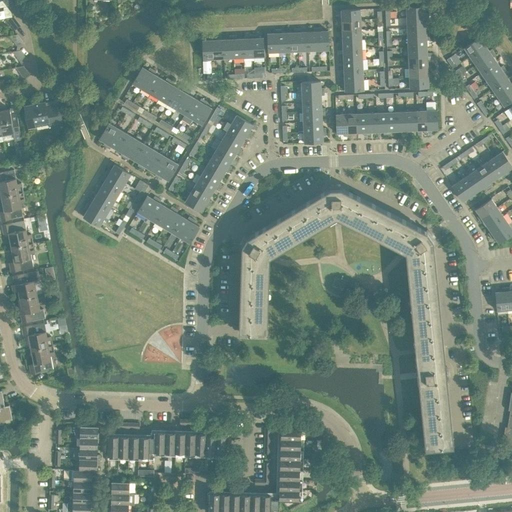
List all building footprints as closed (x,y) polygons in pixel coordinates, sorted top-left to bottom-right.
[(12,16),(11,12),(17,8),(10,0),(3,0),(2,0),(0,0),(0,7),(3,7),(5,18),(12,16)] [(406,17),(428,16),(428,12),(425,13),(425,6),(406,7),(406,17)] [(338,20),(360,19),(360,9),(341,10),(341,17),(338,17),(338,20)] [(12,16),(5,18),(15,30),(21,25),(14,16),(12,16)] [(406,27),(426,27),(425,20),(428,20),(428,16),(406,17),(406,27)] [(342,30),(361,29),(360,19),(338,20),(338,24),(341,24),(342,30)] [(317,28),(318,50),(328,50),(328,30),(321,31),(321,27),(317,28)] [(407,38),(429,37),(429,33),(426,33),(426,27),(406,27),(407,38)] [(288,51),(298,51),(297,28),(293,29),(294,32),(287,32),(288,51)] [(308,50),(307,31),(301,32),(301,28),(297,28),(298,51),(308,50)] [(308,50),(318,50),(317,28),(313,28),(313,31),(307,31),(308,50)] [(268,52),(278,52),(277,29),(273,30),(273,33),(267,33),(268,52)] [(288,51),(287,32),(281,32),(281,29),(277,29),(278,52),(288,51)] [(339,41),(361,39),(361,29),(342,30),(342,37),(339,37),(339,41)] [(24,43),(17,34),(9,35),(18,47),(24,43)] [(252,35),(253,57),(263,56),(263,38),(256,38),(256,34),(252,35)] [(243,57),(242,38),(236,39),(236,35),(232,36),(233,58),(243,57)] [(243,57),(253,57),(252,35),(248,35),(248,38),(242,38),(243,57)] [(469,56),(485,46),(482,40),(484,39),(482,35),(464,48),(469,56)] [(203,59),(213,59),(212,36),(208,36),(208,40),(202,40),(203,59)] [(223,58),(222,39),(216,40),(216,36),(212,36),(213,59),(223,58)] [(223,58),(233,58),(232,36),(228,36),(229,39),(222,39),(223,58)] [(407,48),(426,47),(426,41),(429,40),(429,37),(407,38),(407,48)] [(342,50),(362,50),(361,39),(339,41),(339,44),(342,44),(342,50)] [(475,65),(494,52),(491,49),(489,51),(485,46),(469,56),(475,65)] [(408,57),(430,56),(430,53),(427,53),(426,47),(407,48),(408,57)] [(27,59),(20,50),(12,51),(21,64),(27,59)] [(340,60),(362,59),(362,50),(342,50),(343,57),(339,57),(340,60)] [(481,73),(497,62),(493,57),(496,55),(494,52),(475,65),(481,73)] [(450,56),(446,59),(450,65),(452,68),(461,61),(455,53),(450,56)] [(408,67),(427,67),(427,60),(430,60),(430,56),(408,57),(408,67)] [(343,70),(362,69),(362,59),(340,60),(340,64),(343,64),(343,70)] [(487,81),(505,68),(503,65),(500,67),(497,62),(481,73),(487,81)] [(23,65),(15,67),(24,79),(30,74),(23,65)] [(141,88),(153,69),(149,67),(147,70),(142,67),(132,83),(141,88)] [(409,77),(431,76),(431,73),(428,73),(427,67),(408,67),(409,77)] [(492,89),(508,79),(504,74),(507,72),(505,68),(487,81),(492,89)] [(150,94),(159,77),(154,74),(156,71),(153,69),(141,88),(150,94)] [(340,80),(363,79),(362,69),(343,70),(344,76),(340,76),(340,80)] [(431,76),(409,77),(409,88),(428,87),(428,80),(431,80),(431,76)] [(158,99),(170,79),(166,78),(165,80),(159,77),(150,94),(158,99)] [(167,104),(176,88),(171,84),(173,81),(170,79),(158,99),(167,104)] [(363,79),(340,80),(341,84),(344,84),(344,91),(363,90),(363,79)] [(498,98),(511,87),(511,83),(511,84),(508,79),(492,89),(498,98)] [(301,82),(302,93),(324,92),(324,88),(320,88),(320,81),(301,82)] [(511,87),(498,98),(504,106),(511,100),(511,87)] [(175,109),(187,90),(184,88),(182,91),(176,88),(167,104),(175,109)] [(184,114),(194,98),(188,95),(190,92),(187,90),(175,109),(184,114)] [(302,103),(321,102),(321,96),(324,95),(324,92),(302,93),(302,103)] [(193,119),(204,100),(201,98),(199,101),(194,98),(184,114),(193,119)] [(204,100),(193,119),(202,125),(211,108),(206,105),(207,102),(204,100)] [(45,102),(24,106),(28,128),(35,126),(35,124),(48,122),(49,126),(54,125),(56,133),(65,131),(62,114),(61,109),(58,110),(57,103),(57,101),(45,103),(45,102)] [(303,112),(325,111),(325,108),(321,108),(321,102),(302,103),(303,112)] [(0,110),(0,121),(3,135),(12,133),(14,141),(22,139),(17,112),(11,113),(10,108),(0,110)] [(423,133),(427,133),(426,110),(416,111),(417,130),(423,130),(423,133)] [(426,110),(427,133),(431,132),(430,129),(437,129),(436,110),(426,110)] [(303,123),(322,122),(322,115),(325,115),(325,111),(303,112),(303,123)] [(403,134),(407,134),(406,111),(396,112),(397,131),(403,130),(403,134)] [(410,130),(417,130),(416,111),(406,111),(407,134),(411,133),(410,130)] [(383,135),(387,134),(386,112),(376,113),(377,132),(383,131),(383,135)] [(390,131),(397,131),(396,112),(386,112),(387,134),(390,134),(390,131)] [(363,135),(367,135),(366,113),(356,114),(356,133),(363,132),(363,135)] [(370,132),(377,132),(376,113),(366,113),(367,135),(370,135),(370,132)] [(343,136),(346,136),(345,114),(335,114),(336,134),(343,133),(343,136)] [(350,133),(356,133),(356,114),(345,114),(346,136),(350,136),(350,133)] [(249,130),(252,124),(236,115),(231,124),(250,135),(252,132),(249,130)] [(498,128),(502,126),(498,119),(494,122),(498,128)] [(304,132),(326,131),(326,128),(322,128),(322,122),(303,123),(304,132)] [(109,123),(99,139),(104,142),(103,145),(106,147),(117,128),(109,123)] [(248,138),(250,135),(231,124),(226,132),(242,142),(245,137),(248,138)] [(502,126),(498,128),(503,134),(506,132),(502,126)] [(116,149),(126,133),(117,128),(106,147),(109,149),(111,146),(116,149)] [(326,131),(304,132),(304,142),(323,142),(323,135),(326,135),(326,131)] [(239,147),(242,142),(226,132),(221,141),(240,152),(242,149),(239,147)] [(123,157),(135,138),(126,133),(116,149),(121,153),(120,155),(123,157)] [(482,139),(484,143),(490,139),(488,135),(482,139)] [(134,159),(143,143),(135,138),(123,157),(127,159),(129,156),(134,159)] [(478,147),(484,143),(482,139),(475,143),(478,147)] [(238,155),(240,152),(221,141),(216,149),(232,159),(235,153),(238,155)] [(140,167),(152,148),(143,143),(134,159),(139,162),(137,165),(140,167)] [(465,150),(468,154),(474,150),(471,146),(465,150)] [(151,169),(160,153),(152,148),(140,167),(144,169),(145,166),(151,169)] [(229,164),(232,159),(216,149),(211,158),(230,169),(232,166),(229,164)] [(461,158),(468,154),(465,150),(459,154),(461,158)] [(494,157),(506,175),(509,173),(507,170),(511,167),(511,165),(502,151),(494,157)] [(158,177),(169,158),(160,153),(151,169),(156,173),(154,175),(158,177)] [(449,161),(451,165),(457,161),(455,157),(449,161)] [(503,177),(506,175),(494,157),(485,162),(496,178),(501,175),(503,177)] [(169,158),(158,177),(161,179),(163,177),(168,180),(178,164),(169,158)] [(228,172),(230,169),(211,158),(206,166),(222,176),(225,171),(228,172)] [(445,169),(451,165),(449,161),(442,166),(445,169)] [(491,181),(496,178),(485,162),(477,168),(489,186),(493,184),(491,181)] [(106,171),(125,183),(131,173),(114,164),(111,170),(108,168),(106,171)] [(219,181),(222,176),(206,166),(201,175),(220,186),(222,183),(219,181)] [(486,189),(489,186),(477,168),(469,173),(479,189),(485,186),(486,189)] [(0,188),(2,196),(23,192),(21,182),(17,183),(14,169),(0,171),(0,188)] [(120,191),(125,183),(106,171),(104,175),(107,176),(104,182),(120,191)] [(460,179),(473,197),(476,195),(474,193),(479,189),(469,173),(467,171),(463,174),(465,176),(460,179)] [(218,190),(220,186),(201,175),(196,184),(212,193),(215,188),(218,190)] [(470,199),(473,197),(460,179),(452,185),(462,201),(468,197),(470,199)] [(115,200),(120,191),(104,182),(101,187),(98,185),(96,189),(115,200)] [(209,199),(212,193),(196,184),(191,192),(210,204),(212,200),(209,199)] [(245,248),(242,317),(242,333),(267,334),(270,261),(270,256),(272,255),(333,218),(336,217),(337,216),(339,218),(402,250),(406,252),(406,255),(415,349),(416,352),(416,354),(418,373),(418,378),(425,449),(450,446),(444,378),(447,378),(447,380),(448,380),(446,367),(446,369),(443,369),(441,350),(430,242),(430,241),(433,240),(434,241),(431,236),(428,230),(427,230),(428,232),(425,233),(341,190),(340,189),(340,190),(340,187),(341,186),(335,186),(328,187),(328,188),(330,188),(330,191),(324,195),(249,239),(246,238),(247,236),(246,235),(243,241),(240,247),(241,247),(242,246),(244,247),(244,248),(245,248)] [(110,208),(115,200),(96,189),(94,192),(97,193),(93,199),(110,208)] [(23,192),(2,196),(4,210),(1,211),(3,220),(23,216),(20,202),(25,201),(23,192)] [(208,207),(210,204),(191,192),(185,201),(201,211),(205,205),(208,207)] [(146,217),(158,197),(154,195),(153,198),(147,195),(138,211),(146,217)] [(155,222),(165,205),(159,202),(161,199),(158,197),(146,217),(155,222)] [(479,219),(497,207),(491,198),(475,209),(479,214),(476,216),(479,219)] [(105,217),(110,208),(93,199),(90,204),(88,202),(86,206),(105,217)] [(164,227),(175,207),(172,205),(170,208),(165,205),(155,222),(164,227)] [(99,226),(105,217),(86,206),(84,209),(86,211),(83,217),(99,226)] [(172,232),(182,215),(177,212),(179,209),(175,207),(164,227),(172,232)] [(487,225),(502,215),(497,207),(479,219),(481,222),(483,220),(487,225)] [(45,214),(37,216),(40,231),(47,229),(45,214)] [(181,237),(192,218),(189,216),(187,218),(182,215),(172,232),(181,237)] [(490,236),(508,223),(502,215),(487,225),(490,230),(488,232),(490,236)] [(192,218),(181,237),(190,242),(200,226),(194,222),(196,220),(192,218)] [(11,247),(33,243),(31,233),(27,234),(24,220),(4,224),(5,233),(9,233),(11,247)] [(511,228),(508,223),(490,236),(492,239),(495,237),(499,243),(511,233),(511,228)] [(33,243),(11,247),(14,261),(11,262),(13,271),(33,267),(30,253),(35,252),(33,243)] [(18,299),(37,295),(34,281),(38,280),(36,271),(15,275),(17,284),(13,284),(14,291),(17,290),(18,299)] [(497,311),(507,310),(505,287),(501,288),(502,291),(495,292),(497,311)] [(37,295),(18,299),(20,307),(17,307),(18,314),(22,313),(24,322),(45,318),(43,308),(40,309),(37,295)] [(31,349),(53,345),(51,335),(46,336),(44,322),(23,326),(25,335),(28,335),(31,349)] [(53,345),(31,349),(34,363),(31,364),(32,374),(53,369),(50,355),(54,354),(53,345)] [(66,368),(68,376),(71,375),(76,374),(74,367),(66,368)] [(0,424),(3,424),(5,421),(5,419),(12,418),(9,404),(4,405),(1,389),(0,389),(0,424)] [(75,422),(74,437),(80,437),(100,438),(100,433),(98,433),(98,426),(96,426),(96,423),(75,422)] [(208,493),(207,511),(270,511),(270,509),(278,509),(278,500),(298,500),(300,428),(278,427),(278,433),(280,434),(280,443),(277,442),(277,454),(280,454),(280,463),(277,463),(277,474),(279,474),(279,483),(276,483),(276,494),(279,495),(279,498),(271,498),(271,494),(266,494),(266,492),(254,492),(254,494),(245,494),(245,491),(234,491),(234,494),(225,493),(225,491),(213,491),(213,493),(208,493)] [(225,453),(226,431),(220,431),(220,433),(211,433),(211,431),(200,430),(200,433),(191,432),(191,430),(179,430),(179,432),(170,432),(170,429),(159,429),(159,432),(154,431),(154,436),(149,436),(149,451),(225,453)] [(149,451),(149,436),(144,436),(144,434),(133,433),(133,436),(124,436),(124,433),(113,433),(113,435),(108,435),(107,455),(149,456),(149,451)] [(80,437),(79,448),(97,448),(97,442),(100,442),(100,438),(80,437)] [(74,448),(74,458),(79,459),(99,459),(99,454),(97,454),(97,448),(79,448),(74,448)] [(79,469),(79,470),(91,470),(95,470),(96,470),(96,464),(99,464),(99,459),(79,459),(79,469)] [(68,469),(68,480),(73,480),(73,481),(94,481),(94,476),(91,476),(91,470),(79,470),(79,469),(74,469),(68,469)] [(73,481),(73,491),(91,492),(91,486),(93,486),(94,481),(73,481)] [(108,492),(129,493),(129,482),(112,481),(111,488),(109,488),(108,492)] [(73,502),(93,503),(93,498),(91,498),(91,492),(73,491),(73,502)] [(135,493),(129,493),(108,492),(108,497),(111,497),(111,503),(128,504),(134,504),(135,493)] [(67,502),(66,511),(90,511),(90,508),(93,508),(93,503),(73,502),(67,502)] [(128,511),(128,504),(111,503),(111,509),(108,509),(107,511),(128,511)]
